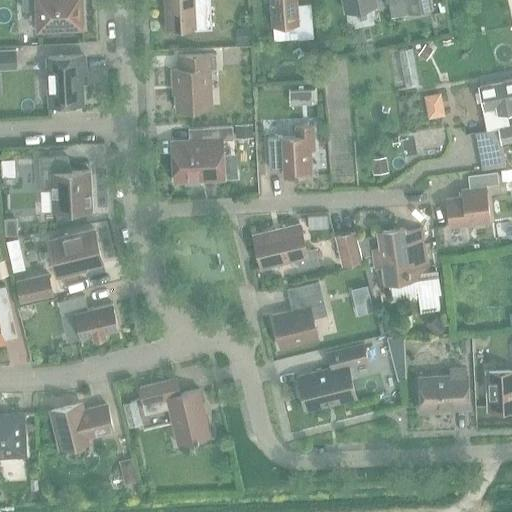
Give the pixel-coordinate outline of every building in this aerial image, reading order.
[(80,0),(21,0),(22,9),(37,8),(38,27),(53,26),(54,30),(66,30),(66,25),(82,25),(80,0)] [(164,0),(166,29),(194,28),(194,29),(211,28),(209,0),(164,0)] [(311,13),(297,14),(295,0),(270,0),(272,24),(288,23),(289,31),(297,30),(298,38),(313,37),(311,13)] [(375,0),(342,0),(344,10),(377,4),(375,0)] [(406,0),(409,11),(433,7),(431,0),(388,0),(389,2),(401,0),(406,0)] [(14,51),(40,53),(41,42),(0,39),(0,63),(13,64),(14,51)] [(176,108),(211,107),(209,68),(216,67),(215,52),(178,54),(179,68),(172,68),(173,85),(175,84),(176,108)] [(47,56),(50,104),(82,102),(81,82),(85,82),(83,54),(47,56)] [(506,110),(511,109),(511,78),(479,85),(483,108),(482,108),(486,129),(475,131),(482,168),(505,164),(501,142),(511,139),(511,123),(509,124),(506,110)] [(430,108),(453,106),(451,82),(428,84),(430,108)] [(283,175),(311,174),(310,150),(314,149),(313,124),(295,125),(295,135),(267,136),(269,168),(283,167),(283,175)] [(235,152),(223,153),(222,139),(232,139),(232,125),(188,128),(188,140),(171,140),(173,180),(185,180),(185,184),(200,183),(200,179),(237,177),(235,152)] [(109,130),(92,130),(92,154),(109,154),(109,130)] [(10,149),(9,165),(22,166),(22,150),(10,149)] [(89,170),(64,171),(63,156),(38,157),(39,190),(51,189),(52,211),(91,208),(89,170)] [(446,198),(449,225),(490,219),(485,184),(498,182),(496,170),(468,174),(469,188),(461,189),(462,196),(446,198)] [(299,223),(253,234),(261,266),(297,258),(299,267),(318,263),(315,248),(306,250),(299,223)] [(421,228),(404,230),(403,227),(378,230),(380,247),(373,248),(375,264),(383,263),(385,277),(408,273),(409,277),(427,275),(421,228)] [(27,228),(13,231),(21,263),(34,259),(27,228)] [(47,240),(56,276),(77,270),(77,268),(102,262),(94,228),(47,240)] [(334,235),(342,265),(362,260),(354,230),(334,235)] [(494,264),(511,262),(511,249),(493,252),(494,264)] [(15,279),(21,301),(54,294),(49,272),(15,279)] [(272,314),(280,347),(318,338),(313,317),(326,314),(318,281),(287,288),(292,309),(272,314)] [(0,342),(4,342),(0,324),(0,322),(13,320),(5,285),(0,285),(0,342)] [(112,302),(87,308),(84,294),(57,301),(61,316),(75,313),(81,337),(118,328),(112,302)] [(303,399),(306,409),(355,396),(347,364),(367,359),(363,343),(328,351),(332,367),(297,375),(300,385),(297,389),(299,397),(303,399)] [(466,374),(464,374),(464,368),(450,368),(450,375),(419,376),(420,408),(424,408),(427,411),(436,410),(439,407),(468,406),(466,374)] [(511,369),(486,370),(487,409),(511,407),(511,369)] [(199,388),(180,393),(176,377),(139,386),(145,412),(168,406),(177,443),(210,435),(199,388)] [(106,403),(83,409),(81,402),(51,410),(60,447),(90,440),(89,435),(112,429),(106,403)] [(22,413),(0,414),(0,455),(1,455),(1,453),(24,452),(22,413)]
